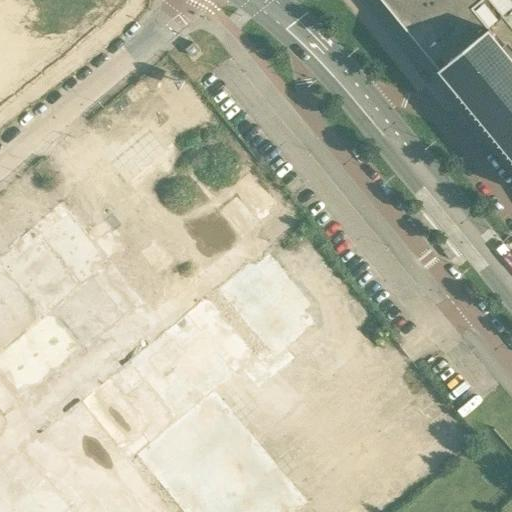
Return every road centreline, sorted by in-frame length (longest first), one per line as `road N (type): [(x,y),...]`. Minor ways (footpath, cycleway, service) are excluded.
road 1 (residential): [(298,49),(316,128),(511,359)]
road 2 (secondary): [(298,49),(511,305)]
road 3 (residential): [(0,159),(182,0)]
road 4 (secondary): [(511,264),(373,92)]
road 5 (residential): [(511,206),(434,112),(373,92)]
road 6 (secondary): [(373,92),(282,0)]
